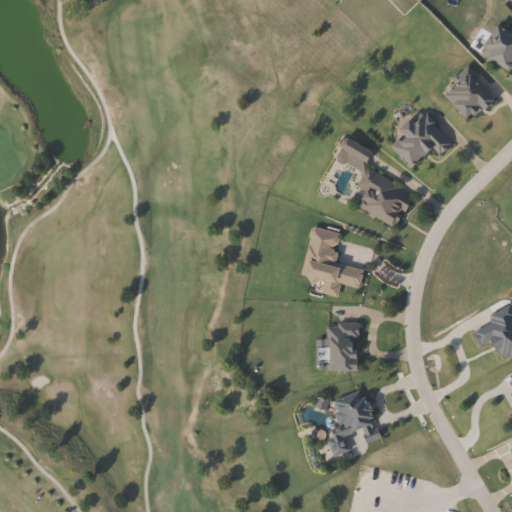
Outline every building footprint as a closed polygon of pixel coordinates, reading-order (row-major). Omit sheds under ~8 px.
[(475,54),(491,25),(511,36),(511,60),(506,71),(475,54)] [(437,94),(463,68),(491,95),(465,121),(437,94)] [(408,167),(387,147),(398,135),(392,129),(403,118),(408,123),(418,113),(448,143),(436,156),(427,147),(408,167)] [(392,229),(350,207),(359,190),(352,187),(361,169),(410,193),(392,229)] [(310,227),(298,274),(310,294),(337,301),(339,291),(357,295),(364,270),(333,262),(340,235),(310,227)] [(511,315),(511,355),(498,362),(488,341),(477,346),(467,324),(507,305),(511,315)] [(354,323),(353,372),(321,371),(321,323),(354,323)] [(511,416),(500,392),(511,386),(511,384),(509,378),(511,376),(511,416)] [(377,438),(362,444),(356,430),(341,436),(347,451),(330,457),(321,435),(336,429),(326,403),(358,390),(377,438)]
